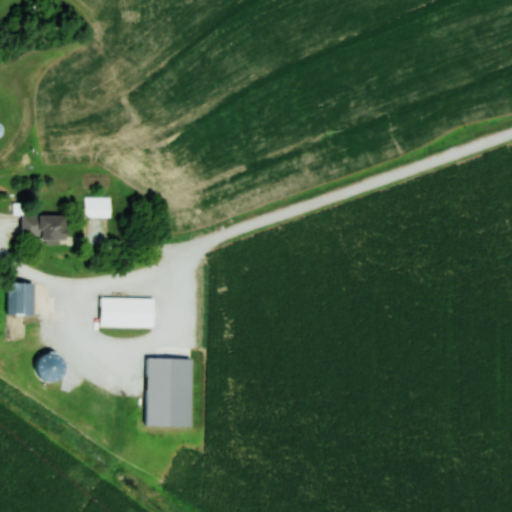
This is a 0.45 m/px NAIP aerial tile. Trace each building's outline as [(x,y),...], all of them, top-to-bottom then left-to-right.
[(84,218),(110,218),(110,197),(84,197),(84,218)] [(39,238),(39,244),(64,244),(64,215),(21,215),(21,238),(39,238)] [(33,283),(6,283),(6,315),(33,315),(33,283)] [(102,298),(156,297),(156,329),(103,329),(102,298)] [(147,426),(150,356),(198,358),(195,428),(147,426)]
